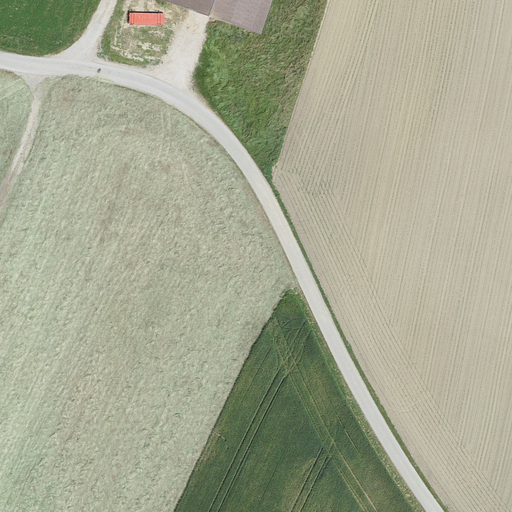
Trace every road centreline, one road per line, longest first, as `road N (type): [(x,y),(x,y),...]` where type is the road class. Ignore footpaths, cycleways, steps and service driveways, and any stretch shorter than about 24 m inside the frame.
road 1 (unclassified): [(435,511),(380,429),(277,217),(232,145),(177,99),(136,80),(0,59)]
road 2 (track): [(46,66),(31,135),(0,201)]
